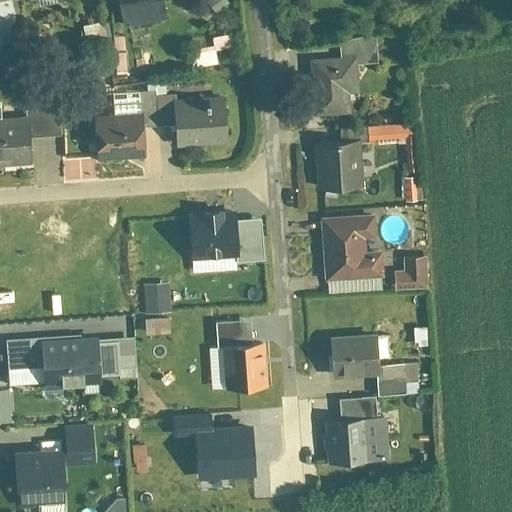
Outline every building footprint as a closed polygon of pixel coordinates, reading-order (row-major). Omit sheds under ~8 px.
[(117,0),(123,24),(158,17),(154,0),(117,0)] [(336,38),(337,53),(355,52),(355,61),(375,59),(374,30),(336,38)] [(217,36),(217,46),(197,48),(198,65),(221,64),(220,49),(234,48),(233,35),(217,36)] [(310,112),(349,110),(348,90),(357,89),(355,61),(355,52),(337,53),(306,55),(310,112)] [(140,112),(140,121),(156,120),(154,93),(154,87),(138,88),(140,112)] [(154,93),(156,120),(176,119),(174,98),(174,92),(154,93)] [(223,95),(174,98),(176,119),(177,142),(226,139),(223,95)] [(31,115),(32,134),(62,132),(60,104),(30,105),(31,115)] [(87,116),(90,158),(143,154),(140,121),(140,112),(87,116)] [(0,163),(34,162),(32,134),(31,115),(0,116),(0,163)] [(334,124),(335,139),(356,138),(367,137),(366,123),(334,124)] [(421,171),(419,123),(373,125),(374,140),(407,139),(408,171),(421,171)] [(335,139),(310,140),(312,188),(358,186),(356,138),(335,139)] [(406,199),(421,199),(420,176),(405,177),(406,199)] [(234,210),(182,213),(185,259),(236,256),(234,210)] [(371,211),(319,215),(323,276),(380,271),(378,248),(364,249),(362,235),(373,234),(371,211)] [(424,252),(400,254),(401,268),(392,269),(393,288),(426,285),(424,252)] [(143,316),(169,314),(167,281),(141,283),(143,316)] [(253,344),(251,319),(215,321),(217,347),(224,346),(253,344)] [(374,362),(372,331),(321,334),(324,375),(374,372),(374,362)] [(93,332),(37,336),(39,364),(40,386),(97,382),(96,373),(94,338),(93,332)] [(5,367),(39,364),(37,336),(37,333),(3,335),(5,367)] [(131,335),(112,336),(114,366),(133,365),(131,335)] [(112,336),(94,338),(96,373),(114,372),(114,366),(112,336)] [(224,346),(227,388),(265,385),(262,343),(253,344),(224,346)] [(416,360),(374,362),(374,372),(376,393),(418,390),(416,360)] [(0,421),(9,421),(7,387),(0,387),(0,421)] [(338,417),(374,415),(372,394),(336,396),(338,417)] [(386,456),(383,414),(374,415),(338,417),(320,418),(323,461),(386,456)] [(59,445),(60,463),(93,461),(90,420),(58,422),(59,445)] [(248,431),(196,434),(199,475),(251,472),(248,431)] [(155,470),(153,443),(137,443),(138,470),(155,470)] [(59,445),(9,449),(13,507),(63,503),(60,463),(59,445)] [(107,503),(107,511),(131,511),(131,502),(107,503)]
